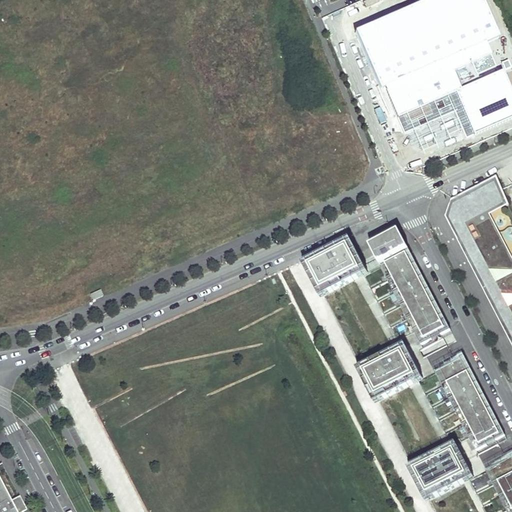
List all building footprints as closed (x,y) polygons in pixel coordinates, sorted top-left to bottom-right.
[(467,138),(511,118),(511,92),(503,71),(498,73),(485,43),(498,37),(482,0),(429,0),(355,33),(381,91),(385,89),(404,133),(455,111),(467,138)] [(507,60),(502,62),(506,70),(511,68),(507,60)] [(511,264),(486,215),(509,205),(497,177),(453,200),(455,203),(451,215),(447,217),(456,234),(461,232),(471,251),(469,252),(479,271),(481,270),(486,280),(484,281),(496,304),(498,303),(505,315),(503,316),(511,332),(511,264)] [(461,232),(456,234),(511,338),(511,332),(503,316),(505,315),(498,303),(496,304),(484,281),(486,280),(481,270),(479,271),(469,252),(471,251),(461,232)] [(361,374),(378,407),(437,377),(477,454),(508,439),(463,355),(463,353),(433,368),(427,357),(457,341),(402,236),(377,249),(373,251),(381,266),(368,273),(352,242),(305,267),(323,302),(383,271),(420,343),(361,374)] [(101,290),(91,294),(93,300),(104,296),(101,290)] [(511,511),(511,452),(483,467),(472,472),(457,442),(409,466),(427,502),(488,471),(509,511),(511,511)] [(0,511),(14,511),(13,509),(0,484),(0,511)]
